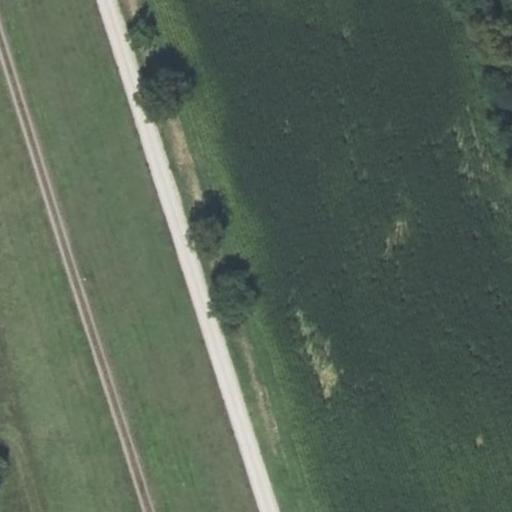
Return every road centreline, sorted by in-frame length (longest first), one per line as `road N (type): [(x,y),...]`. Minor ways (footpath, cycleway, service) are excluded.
road 1 (track): [(266,511),(107,0)]
road 2 (track): [(0,37),(148,511)]
